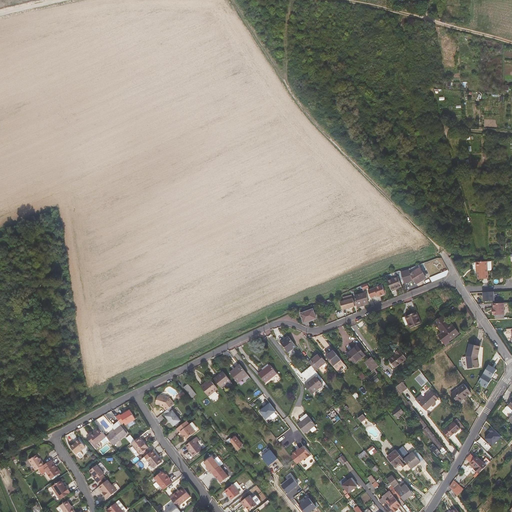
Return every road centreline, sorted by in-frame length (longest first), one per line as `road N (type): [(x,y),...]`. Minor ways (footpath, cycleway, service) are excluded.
road 1 (residential): [(135,393),(276,323),(314,331),(455,276)]
road 2 (track): [(232,0),(320,126),(443,251)]
road 3 (track): [(433,240),(405,31),(412,16)]
road 4 (track): [(321,0),(511,44)]
road 5 (residential): [(428,511),(511,374)]
road 6 (residential): [(135,393),(209,499)]
